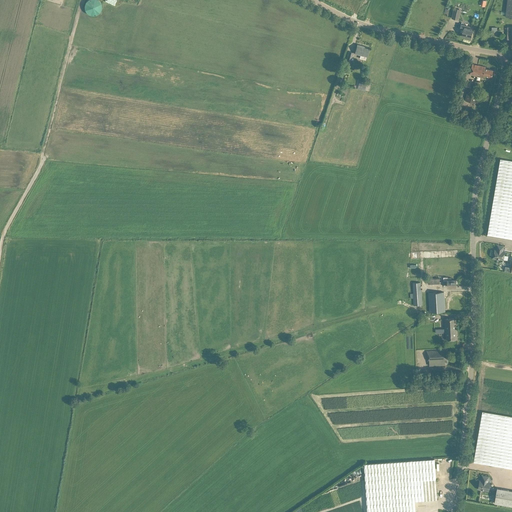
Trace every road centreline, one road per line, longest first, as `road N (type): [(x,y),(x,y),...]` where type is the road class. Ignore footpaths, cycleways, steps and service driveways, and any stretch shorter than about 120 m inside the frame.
road 1 (unclassified): [(454,511),(472,361),(473,210),(509,54)]
road 2 (tertiary): [(509,54),(381,29),(311,0)]
